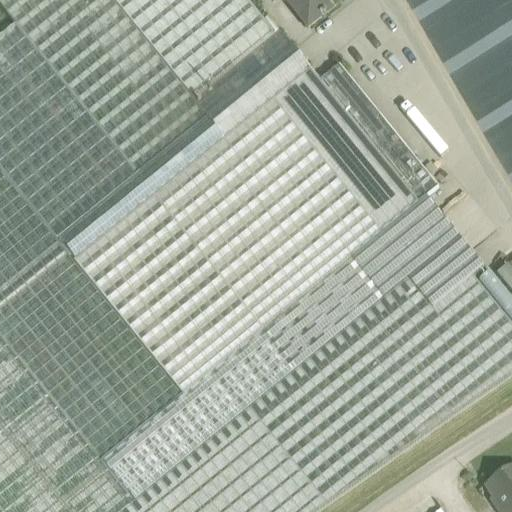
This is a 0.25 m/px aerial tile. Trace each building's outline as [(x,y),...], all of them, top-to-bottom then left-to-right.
[(8,0),(27,23),(34,32),(73,0),(8,0)] [(197,98),(117,0),(73,0),(34,32),(29,36),(142,174),(212,116),(201,103),(197,106),(194,101),(197,98)] [(230,73),(172,0),(117,0),(197,98),(198,99),(220,81),(230,73)] [(278,34),(249,0),(172,0),(230,73),(278,34)] [(285,0),(308,30),(328,14),(317,0),(285,0)] [(142,174),(29,36),(34,32),(27,23),(0,44),(0,166),(60,240),(142,174)] [(230,73),(220,81),(234,98),(293,51),(279,34),(278,34),(230,73)] [(60,240),(59,241),(77,263),(78,262),(156,199),(189,172),(188,171),(228,139),(309,74),(311,73),(293,51),(234,98),(212,116),(142,174),(60,240)] [(430,181),(339,69),(318,86),(409,198),(430,181)] [(318,86),(309,74),(228,139),(336,272),(416,207),(409,198),(318,86)] [(415,122),(436,105),(412,76),(391,93),(415,122)] [(234,98),(220,81),(198,99),(197,98),(194,101),(197,106),(201,103),(212,116),(234,98)] [(336,272),(228,139),(188,171),(189,172),(156,199),(263,331),(336,272)] [(77,263),(59,241),(60,240),(0,166),(0,337),(102,463),(186,395),(78,262),(77,263)] [(156,199),(78,262),(186,395),(263,331),(156,199)] [(186,395),(102,463),(135,505),(459,241),(426,201),(417,208),(416,207),(336,272),(263,331),(186,395)] [(459,241),(135,505),(102,463),(0,337),(0,511),(320,511),(511,377),(511,327),(473,280),(483,271),(459,241)] [(511,511),(511,470),(486,488),(501,509),(498,511),(511,511)]
